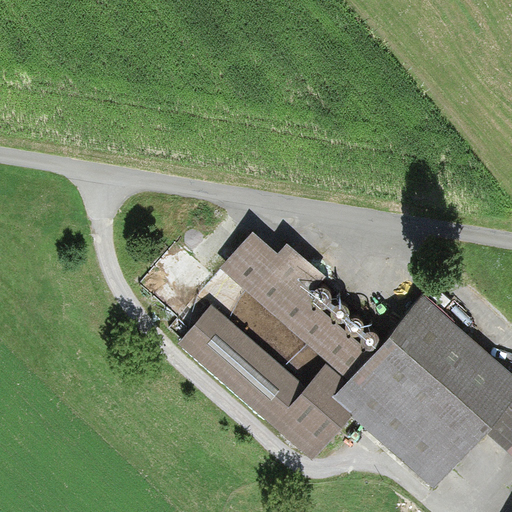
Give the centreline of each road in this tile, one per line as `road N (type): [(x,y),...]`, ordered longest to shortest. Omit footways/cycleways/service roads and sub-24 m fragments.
road 1 (track): [(436,511),(375,461),(296,466),(174,360),(120,297),(105,264),(87,170)]
road 2 (unclassified): [(511,245),(0,157)]
road 3 (track): [(511,342),(435,281),(370,250),(343,219)]
